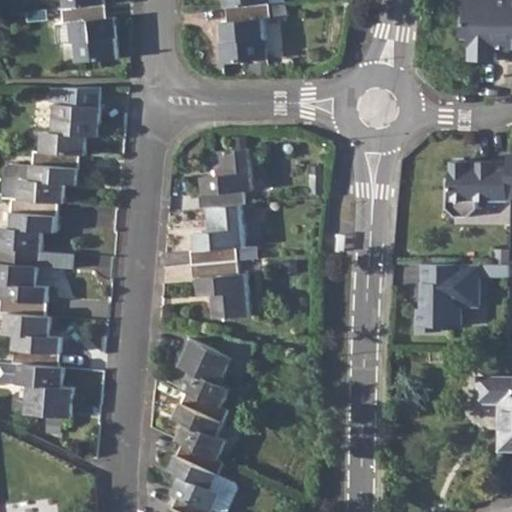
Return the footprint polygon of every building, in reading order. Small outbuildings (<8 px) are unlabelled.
[(511,0),(470,0),(464,36),(470,36),(470,58),(497,58),(497,49),(498,45),(511,45),(511,0)] [(108,2),(65,7),(66,21),(73,21),(77,61),(121,57),(118,18),(110,18),(108,2)] [(272,2),(229,7),(230,21),(222,21),(226,62),(270,59),(266,17),(273,17),(272,2)] [(55,130),(45,129),(43,148),(82,152),(90,153),(91,134),(103,135),(106,85),(56,85),(55,100),(58,100),(55,130)] [(201,194),(203,208),(207,208),(244,204),(248,204),(247,190),(255,189),(252,147),(215,149),(217,174),(204,175),(206,193),(201,194)] [(25,177),(22,198),(61,201),(67,202),(69,181),(81,182),(82,152),(43,148),(36,148),(34,177),(25,177)] [(477,198),(510,198),(510,160),(452,160),(452,182),(447,182),(446,206),(455,215),(468,215),(477,207),(477,198)] [(2,226),(0,246),(44,249),(46,249),(49,229),(59,230),(61,201),(22,198),(14,197),(12,226),(2,226)] [(193,250),(195,265),(240,261),(239,247),(248,246),(244,204),(207,208),(209,231),(196,233),(197,251),(193,250)] [(0,246),(0,245),(0,280),(6,282),(4,310),(10,311),(50,315),(53,285),(41,285),(44,249),(0,246)] [(240,261),(195,265),(196,277),(200,277),(202,295),(215,294),(217,318),(255,315),(251,274),(241,274),(240,261)] [(480,307),(480,265),(418,265),(418,328),(458,328),(458,307),(480,307)] [(50,315),(10,311),(9,331),(19,331),(17,362),(63,366),(66,336),(55,334),(56,316),(50,315)] [(192,370),(184,390),(189,392),(225,408),(234,389),(225,385),(231,371),(246,378),(261,344),(232,337),(225,352),(195,338),(183,365),(192,370)] [(17,362),(1,361),(0,366),(0,380),(32,383),(29,411),(77,416),(79,388),(67,386),(69,366),(63,366),(17,362)] [(501,448),(511,448),(511,376),(481,377),(480,401),(501,402),(501,448)] [(187,423),(179,440),(184,442),(221,459),(229,442),(219,437),(231,411),(225,408),(189,392),(177,418),(187,423)] [(182,474),(174,492),(180,495),(216,511),(229,511),(242,485),(220,475),(227,462),(221,459),(184,442),(172,469),(182,474)] [(216,511),(180,495),(172,511),(216,511)]
